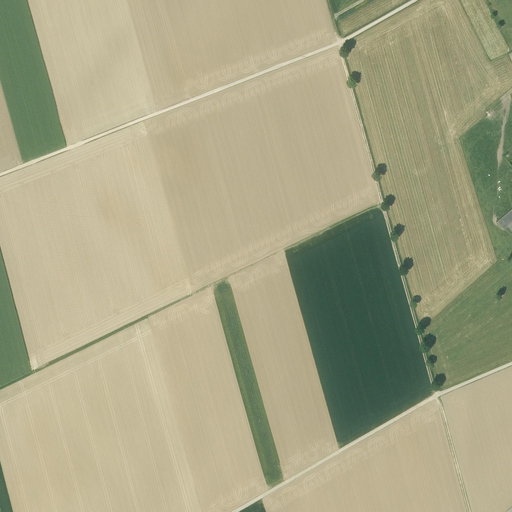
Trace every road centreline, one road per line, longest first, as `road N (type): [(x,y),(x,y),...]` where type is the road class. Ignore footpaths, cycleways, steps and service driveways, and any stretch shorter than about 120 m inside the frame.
road 1 (track): [(467,511),(326,0)]
road 2 (track): [(415,0),(338,43),(0,175)]
road 3 (track): [(382,201),(0,388)]
road 4 (track): [(511,363),(435,395),(233,511)]
